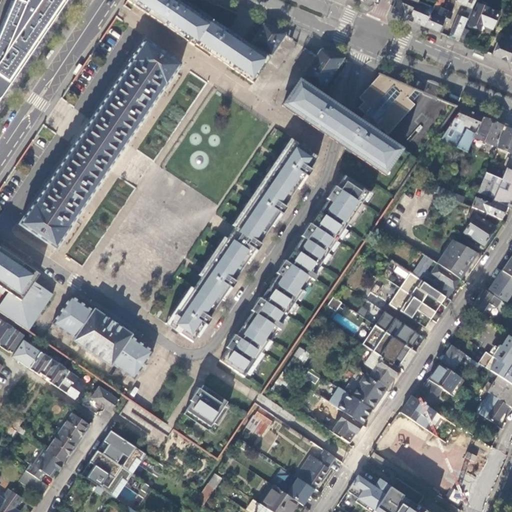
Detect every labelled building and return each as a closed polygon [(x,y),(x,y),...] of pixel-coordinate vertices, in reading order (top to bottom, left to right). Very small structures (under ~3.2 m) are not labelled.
[(65,0),(15,0),(12,10),(10,9),(9,12),(0,30),(0,31),(3,33),(0,38),(0,98),(52,20),(55,17),(65,0)] [(251,87),(268,63),(246,48),(243,46),(242,46),(222,32),(205,20),(183,5),(175,0),(128,0),(127,2),(134,6),(251,87)] [(419,0),(397,0),(392,13),(406,19),(426,27),(437,1),(435,0),(426,0),(424,4),(418,2),(419,0)] [(437,0),(437,1),(426,27),(431,29),(439,33),(445,21),(449,22),(453,13),(440,8),(443,0),(437,0)] [(458,15),(449,37),(458,41),(464,28),(475,0),(457,0),(457,1),(469,7),(464,17),(458,15)] [(468,24),(480,30),(482,25),(491,29),(498,13),(477,4),(468,24)] [(264,25),(250,46),(270,60),(286,36),(285,34),(272,29),(264,25)] [(499,40),(492,55),(502,59),(510,62),(511,57),(511,27),(507,38),(505,37),(503,41),(499,40)] [(464,28),(458,41),(465,44),(470,31),(464,28)] [(19,225),(56,251),(71,229),(70,228),(118,158),(165,88),(166,88),(181,66),(144,41),(129,63),(130,64),(82,133),(34,204),(34,203),(19,225)] [(329,53),(322,50),(321,51),(317,56),(302,77),(322,91),(344,59),(329,53)] [(418,91),(380,74),(373,82),(358,98),(363,103),(357,108),(364,115),(361,118),(377,132),(379,130),(387,136),(415,105),(412,102),(421,92),(418,91)] [(326,137),(336,104),(300,80),(281,107),(326,137)] [(344,149),(353,116),(345,110),(336,104),(326,137),(335,143),(344,149)] [(439,140),(467,152),(470,143),(482,117),(468,112),(461,108),(439,140)] [(353,116),(344,149),(384,176),(402,149),(397,146),(393,142),(377,132),(353,116)] [(487,120),(482,117),(470,143),(476,146),(479,141),(494,147),(503,126),(487,120)] [(511,130),(509,129),(505,127),(496,148),(511,154),(511,153),(511,130)] [(189,287),(164,324),(168,326),(192,342),(196,336),(198,338),(211,319),(209,317),(221,299),(223,301),(236,282),(234,280),(246,262),(248,264),(261,244),(259,243),(271,225),(273,226),(286,208),(284,206),(296,188),(299,189),(311,170),(309,169),(317,158),(289,139),(278,156),(276,158),(274,162),(253,193),(250,197),(248,200),(232,224),(231,225),(234,228),(231,233),(226,239),(223,237),(202,267),(201,270),(198,274),(197,275),(201,277),(193,289),(189,287)] [(506,206),(511,191),(511,158),(510,158),(505,169),(489,162),(476,193),(492,200),(506,206)] [(227,349),(219,361),(244,377),(246,374),(249,376),(263,355),(260,353),(263,349),(266,351),(272,342),(269,340),(271,336),(274,338),(280,330),(277,328),(280,324),(283,326),(288,318),(285,316),(288,312),(291,314),(297,305),(294,303),(297,299),(300,301),(305,293),(302,291),(305,287),(308,289),(314,280),(311,278),(313,275),(316,277),(322,268),(319,266),(322,262),(325,264),(330,256),(327,254),(330,250),(333,252),(339,244),(336,242),(338,238),(341,240),(347,231),(344,229),(347,225),(350,227),(364,206),(361,204),(364,200),(366,202),(372,194),(344,176),(336,188),(334,186),(326,199),(327,200),(311,225),(309,223),(300,236),(302,237),(286,262),(284,260),(275,273),(277,274),(261,299),(259,298),(250,310),(252,312),(236,336),(234,334),(225,347),(227,349)] [(500,220),(506,206),(492,200),(490,204),(474,198),(470,207),(487,214),(500,220)] [(495,228),(483,220),(487,214),(470,207),(466,218),(471,221),(463,233),(483,246),(495,228)] [(459,279),(477,253),(451,240),(435,263),(436,264),(459,279)] [(0,293),(2,295),(5,291),(8,293),(0,305),(0,312),(28,331),(53,295),(34,282),(39,275),(0,248),(0,293)] [(511,253),(500,271),(511,279),(511,253)] [(445,297),(446,298),(459,279),(436,264),(430,273),(425,270),(432,261),(424,256),(412,274),(445,297)] [(511,290),(511,279),(500,271),(488,290),(505,301),(511,290)] [(410,273),(399,288),(430,309),(435,300),(440,303),(445,297),(412,274),(410,273)] [(388,304),(419,325),(424,317),(429,320),(434,312),(430,309),(399,288),(388,304)] [(501,301),(483,289),(471,307),(480,313),(489,300),(492,301),(489,305),(496,310),(501,301)] [(111,364),(133,380),(153,352),(130,336),(131,335),(94,310),(93,311),(71,296),(52,325),(74,340),(73,341),(110,366),(111,364)] [(374,325),(409,349),(419,335),(383,312),(374,325)] [(11,353),(24,335),(3,320),(0,324),(0,346),(8,352),(11,353)] [(398,367),(409,349),(374,325),(361,344),(396,368),(397,366),(398,367)] [(511,338),(511,339),(508,336),(501,347),(499,345),(491,357),(484,352),(477,363),(478,364),(497,376),(511,386),(511,338)] [(12,357),(29,369),(40,352),(30,345),(23,341),(12,357)] [(33,341),(30,345),(40,352),(43,348),(33,341)] [(477,363),(451,346),(440,361),(452,370),(461,356),(468,360),(467,362),(475,368),(478,364),(477,363)] [(292,355),(303,364),(310,355),(299,347),(292,355)] [(40,372),(45,376),(55,362),(40,352),(29,369),(38,375),(40,372)] [(385,389),(398,370),(396,368),(372,352),(365,363),(373,368),(367,377),(385,389)] [(297,360),(293,357),(283,371),(288,374),(297,360)] [(48,381),(58,388),(69,372),(55,362),(45,376),(49,379),(48,381)] [(463,380),(438,363),(427,380),(440,389),(452,396),(463,380)] [(69,372),(58,388),(74,399),(86,383),(69,372)] [(371,410),(385,389),(367,377),(364,375),(351,396),(371,410)] [(495,399),(510,408),(511,403),(511,386),(497,376),(486,393),(495,399)] [(440,389),(427,380),(414,399),(428,407),(440,389)] [(90,399),(110,412),(119,400),(99,386),(90,399)] [(191,402),(183,414),(207,431),(213,435),(218,427),(215,425),(227,408),(224,406),(227,402),(202,386),(199,389),(197,388),(189,401),(191,402)] [(338,387),(328,402),(344,412),(362,424),(371,410),(351,396),(338,387)] [(411,396),(400,413),(424,429),(435,412),(428,407),(414,399),(411,396)] [(495,399),(483,417),(495,424),(503,413),(506,415),(510,408),(495,399)] [(275,417),(259,406),(253,415),(264,422),(267,419),(272,422),(275,417)] [(349,443),(362,424),(344,412),(337,423),(331,431),(349,443)] [(59,432),(77,444),(90,425),(72,413),(59,432)] [(424,429),(400,413),(380,443),(423,471),(418,480),(446,499),(452,488),(467,496),(492,447),(457,426),(447,443),(424,429)] [(438,413),(425,427),(432,433),(445,419),(438,413)] [(22,421),(17,417),(10,427),(16,431),(24,436),(28,432),(19,426),(22,421)] [(329,418),(323,426),(331,431),(337,423),(329,418)] [(10,427),(9,426),(6,430),(14,435),(16,431),(10,427)] [(85,479),(119,497),(144,450),(108,431),(90,464),(93,465),(85,479)] [(64,464),(77,444),(59,432),(46,451),(64,464)] [(298,477),(314,489),(335,458),(323,449),(316,459),(309,455),(295,476),(298,477)] [(58,473),(64,464),(46,451),(44,450),(35,462),(33,460),(26,470),(39,479),(43,473),(47,476),(52,469),(58,473)] [(19,480),(42,495),(49,486),(39,479),(26,470),(19,480)] [(357,475),(347,490),(357,497),(355,500),(372,511),(376,507),(391,485),(379,477),(374,485),(357,475)] [(304,503),(314,489),(298,477),(288,492),(304,503)] [(396,477),(391,485),(376,507),(383,511),(427,511),(418,505),(424,496),(396,477)] [(207,483),(196,500),(202,504),(213,487),(207,483)] [(271,511),(289,511),(297,501),(273,485),(260,504),(271,511)] [(103,511),(114,497),(97,486),(79,511),(103,511)] [(125,486),(118,495),(128,504),(136,495),(125,486)] [(8,488),(2,497),(4,498),(2,501),(4,502),(12,491),(8,488)] [(20,511),(16,509),(24,498),(12,491),(4,502),(0,508),(0,511),(20,511)] [(450,501),(459,502),(461,493),(451,492),(450,501)]
